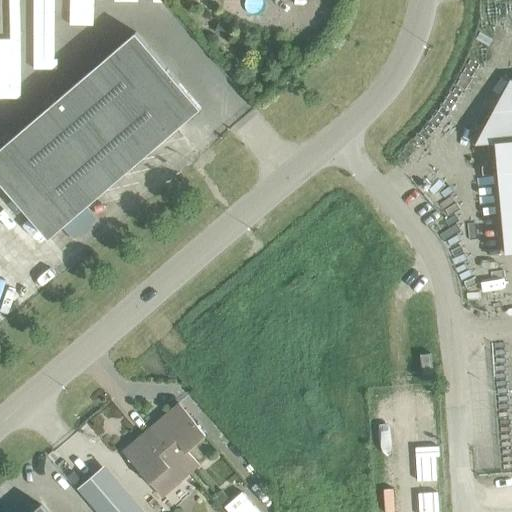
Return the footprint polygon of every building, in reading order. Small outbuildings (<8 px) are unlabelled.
[(0,147),(0,181),(48,238),(200,108),(135,32),(0,147)] [(511,79),(510,80),(475,144),(487,143),(488,158),(497,166),(505,254),(511,253),(511,79)] [(420,355),(422,376),(432,375),(430,354),(420,355)] [(164,428),(156,435),(189,474),(198,465),(183,448),(201,432),(177,404),(158,420),(164,428)] [(156,435),(147,442),(141,435),(121,451),(158,494),(176,478),(179,482),(189,474),(156,435)] [(77,489),(96,511),(134,511),(99,470),(77,489)] [(221,490),(212,498),(220,508),(229,500),(221,490)]
